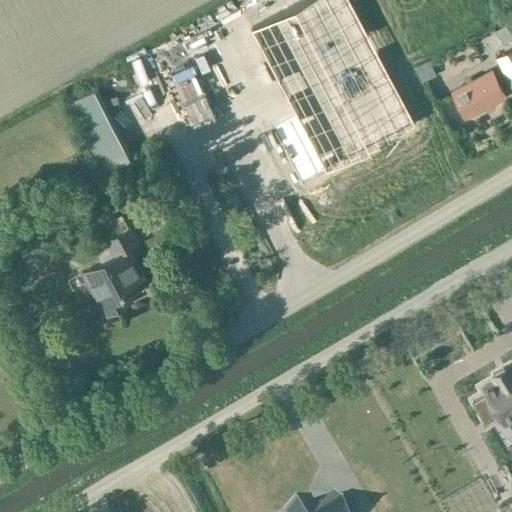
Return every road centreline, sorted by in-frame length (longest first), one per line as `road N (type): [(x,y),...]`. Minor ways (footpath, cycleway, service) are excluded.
road 1 (unclassified): [(511,175),(0,475)]
road 2 (unclassified): [(68,511),(511,251)]
